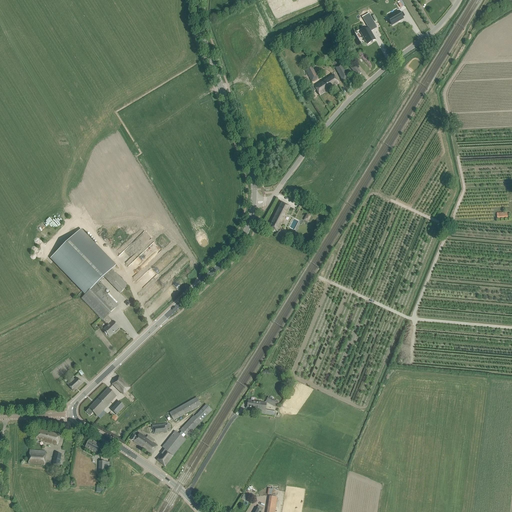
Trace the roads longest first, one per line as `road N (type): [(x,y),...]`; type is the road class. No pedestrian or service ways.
road 1 (unclassified): [(253,201),(269,198),(350,98),(435,29),(458,0)]
road 2 (tertiary): [(71,413),(234,250),(253,201)]
road 3 (tertiary): [(253,201),(252,174),(202,34),(198,0)]
road 4 (tertiary): [(202,511),(71,413)]
